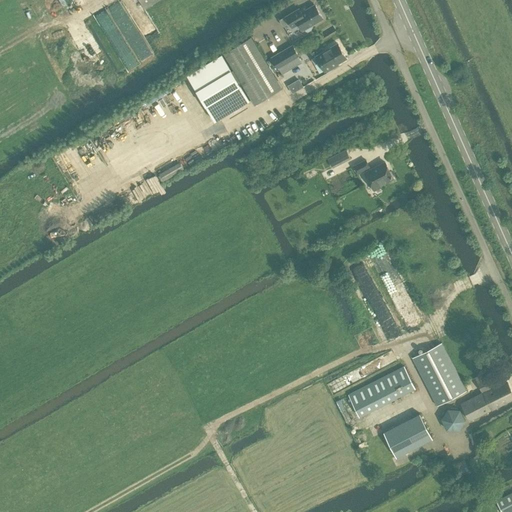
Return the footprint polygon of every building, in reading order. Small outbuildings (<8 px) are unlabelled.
[(298,9),(279,20),(283,26),(289,23),(292,27),(298,24),(302,30),(304,29),(305,31),(307,32),(311,30),(311,28),(310,26),(322,19),(314,5),(301,13),(298,9)] [(266,61),(252,36),(224,52),(233,68),(232,69),(222,53),(187,74),(215,121),(250,100),(239,82),(241,81),(254,104),(281,88),(272,72),(278,69),(278,70),(300,57),(293,44),(271,57),(271,58),(266,61)] [(337,43),(311,58),(315,64),(319,61),(324,71),(325,70),(326,71),(332,68),(331,66),(345,59),(337,43)] [(303,87),(299,80),(288,86),(292,93),(303,87)] [(332,167),(350,158),(345,149),(327,158),(332,167)] [(373,191),(379,188),(380,186),(393,179),(392,177),(392,175),(391,173),(389,172),(385,163),(370,171),(368,168),(369,168),(366,161),(354,167),(357,174),(363,171),(373,191)] [(441,342),(413,357),(438,405),(466,390),(441,342)] [(415,387),(404,366),(348,395),(359,416),(415,387)] [(477,382),(480,387),(482,392),(460,403),(469,421),(491,410),(511,399),(511,390),(507,381),(491,388),(486,377),(477,382)] [(460,409),(447,408),(441,418),(446,430),(459,430),(465,420),(460,409)] [(419,413),(383,431),(396,457),(432,438),(419,413)] [(481,456),(480,455),(477,455),(476,455),(472,458),(472,459),(472,460),(471,461),(472,463),(472,465),(474,466),(475,467),(477,467),(479,467),(480,466),(483,463),(483,462),(483,461),(483,459),(483,457),(481,456)] [(471,472),(466,462),(458,466),(463,476),(471,472)] [(511,492),(496,501),(502,511),(510,511),(511,511),(511,492)]
